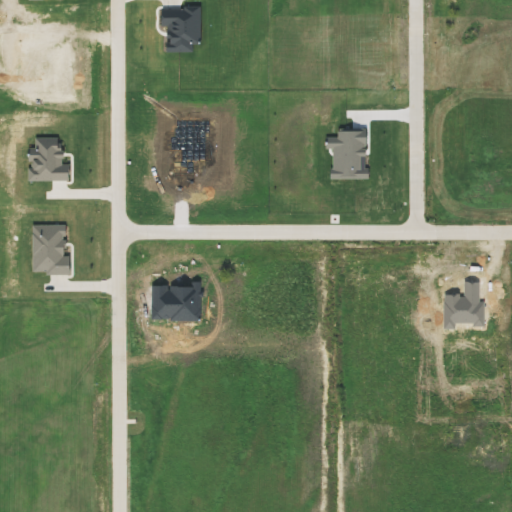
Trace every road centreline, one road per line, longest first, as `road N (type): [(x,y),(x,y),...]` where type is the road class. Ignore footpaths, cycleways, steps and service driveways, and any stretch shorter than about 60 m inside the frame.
road 1 (residential): [(511,227),(119,228),(119,511)]
road 2 (residential): [(119,228),(116,0)]
road 3 (residential): [(416,227),(416,0)]
